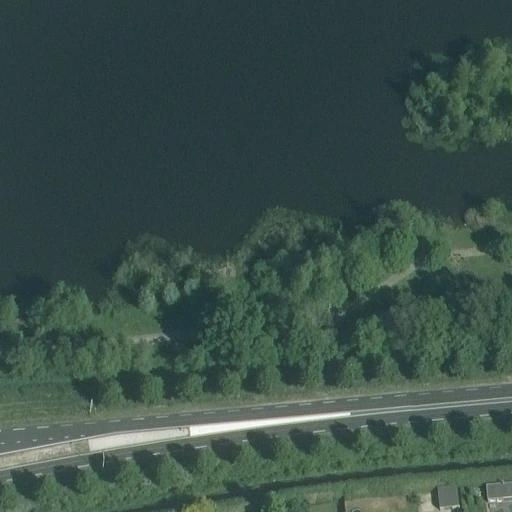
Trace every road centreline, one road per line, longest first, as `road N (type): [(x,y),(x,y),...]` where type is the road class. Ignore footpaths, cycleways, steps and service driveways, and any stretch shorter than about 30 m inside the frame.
road 1 (primary): [(0,476),(309,419)]
road 2 (primary): [(309,419),(127,426),(0,443)]
road 3 (primary): [(511,400),(309,419)]
